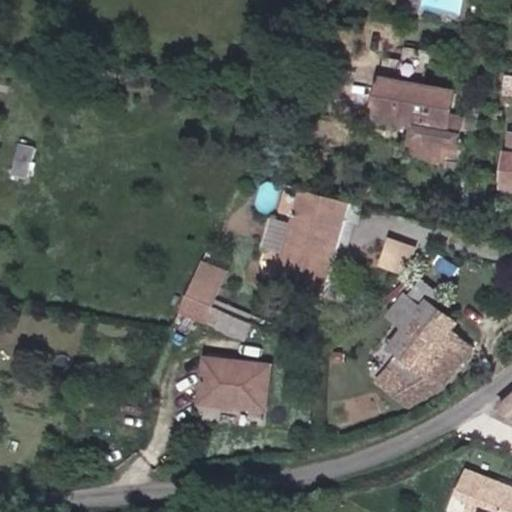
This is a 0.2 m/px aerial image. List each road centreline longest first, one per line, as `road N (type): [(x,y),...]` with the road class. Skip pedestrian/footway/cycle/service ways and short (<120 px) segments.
road 1 (unclassified): [(0,505),(327,469),(480,397),(511,371)]
road 2 (unknown): [(511,257),(381,222)]
